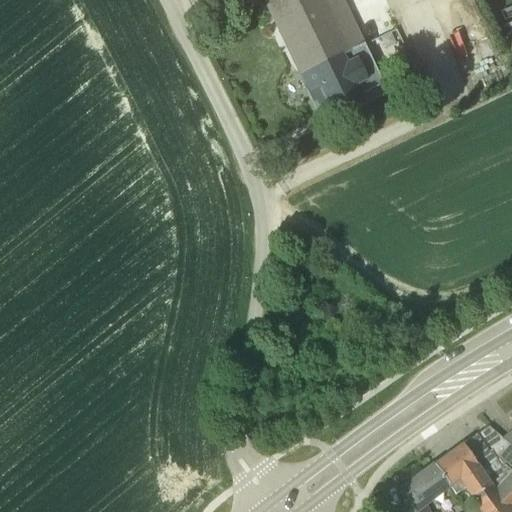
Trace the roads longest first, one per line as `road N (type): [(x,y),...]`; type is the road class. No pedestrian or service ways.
road 1 (unclassified): [(253,478),(238,459),(232,426),(261,289),(259,194),(239,136),(165,0)]
road 2 (track): [(259,194),(396,299),(427,308),(511,274)]
road 3 (secondary): [(488,366),(423,389),(271,505)]
road 4 (secondary): [(304,511),(488,366)]
